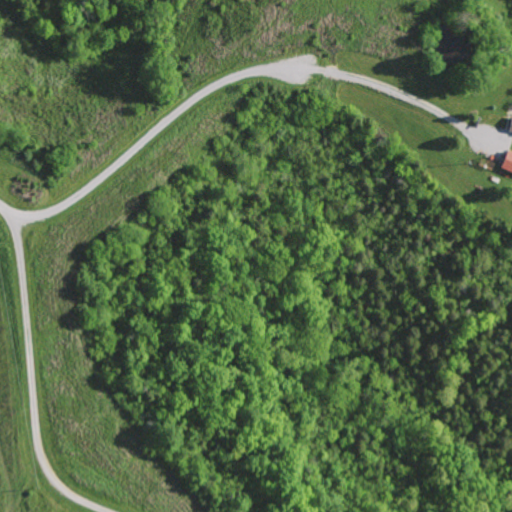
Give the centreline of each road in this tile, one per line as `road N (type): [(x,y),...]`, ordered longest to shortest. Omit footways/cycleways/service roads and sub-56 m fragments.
road 1 (residential): [(12,228),(47,220),(99,183),(212,84),(256,69),(304,69)]
road 2 (residential): [(0,203),(17,254),(36,457),(52,487),(96,511)]
